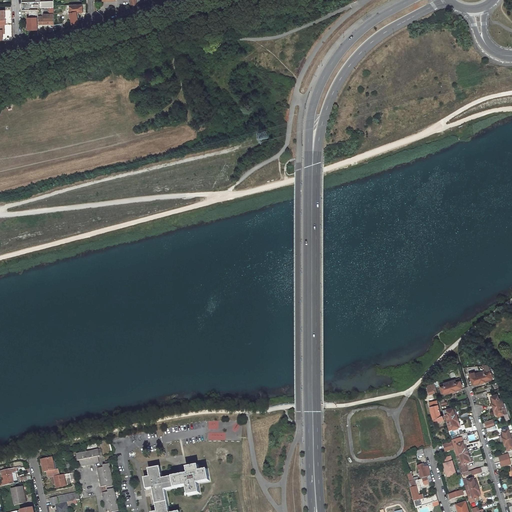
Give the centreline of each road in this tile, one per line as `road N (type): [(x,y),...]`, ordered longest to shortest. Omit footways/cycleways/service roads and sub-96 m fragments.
road 1 (primary): [(320,116),(319,511)]
road 2 (primary): [(320,116),(369,44),(449,0)]
road 3 (primary): [(413,0),(347,52),(330,76),(320,116)]
road 4 (residential): [(505,511),(468,387)]
